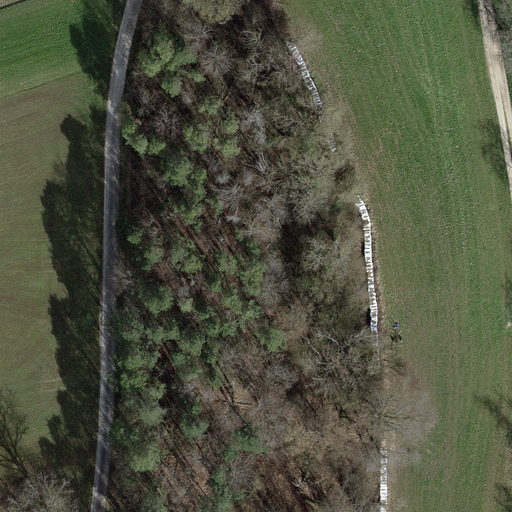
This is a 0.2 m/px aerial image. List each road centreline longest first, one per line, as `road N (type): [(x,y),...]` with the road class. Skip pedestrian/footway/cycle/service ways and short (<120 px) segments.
road 1 (track): [(93,511),(110,141),(121,32),(136,0)]
road 2 (track): [(477,0),(502,79),(511,148)]
